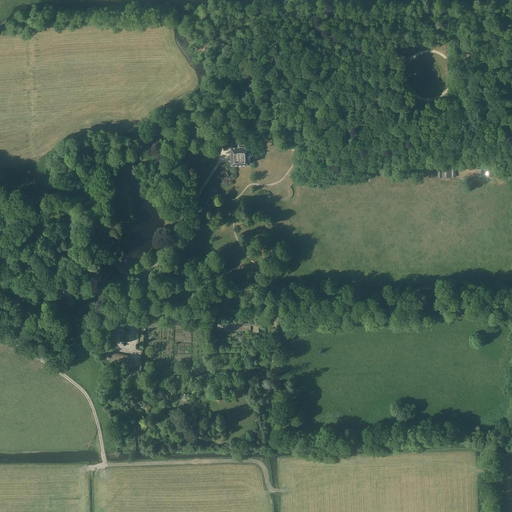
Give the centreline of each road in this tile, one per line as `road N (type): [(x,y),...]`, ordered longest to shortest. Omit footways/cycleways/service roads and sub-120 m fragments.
road 1 (track): [(0,336),(83,391),(104,464),(254,462),(267,488),(280,491)]
road 2 (track): [(296,153),(511,146)]
road 3 (track): [(141,274),(180,219),(166,170),(176,146)]
road 4 (track): [(278,310),(282,437)]
